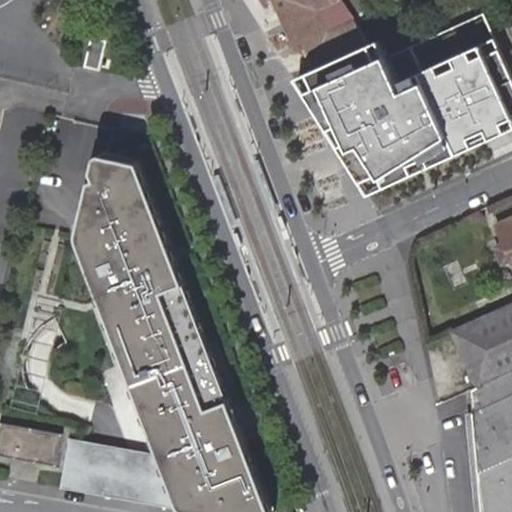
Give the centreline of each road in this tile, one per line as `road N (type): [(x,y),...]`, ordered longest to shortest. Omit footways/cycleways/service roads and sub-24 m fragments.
road 1 (tertiary): [(141,0),(330,511)]
road 2 (tertiary): [(313,261),(212,0)]
road 3 (tertiary): [(405,511),(313,261)]
road 4 (residential): [(313,261),(511,170)]
